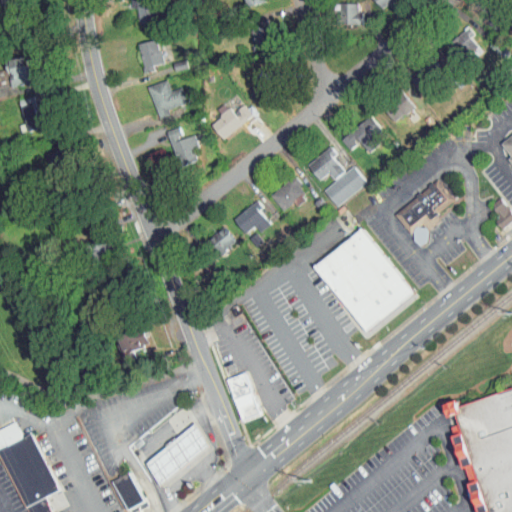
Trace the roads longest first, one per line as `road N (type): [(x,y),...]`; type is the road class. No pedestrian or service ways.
road 1 (tertiary): [(251,471),(109,105),(88,0)]
road 2 (primary): [(200,511),(511,253)]
road 3 (residential): [(447,0),(161,238)]
